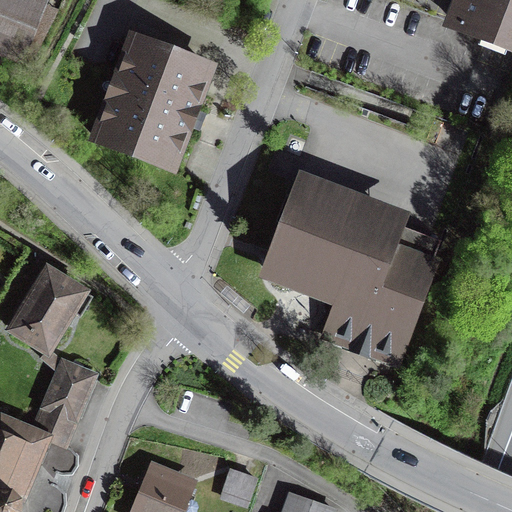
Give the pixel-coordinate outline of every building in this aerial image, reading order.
[(45,3),(36,0),(0,0),(0,53),(21,62),(45,3)] [(511,0),(469,0),(459,27),(511,47),(511,0)] [(209,68),(134,40),(97,139),(172,167),(189,122),(209,68)] [(440,241),(300,189),(270,266),(269,270),(270,274),(273,277),(277,280),(280,280),(284,279),(287,277),(290,273),(344,294),(330,331),(366,344),(397,356),(440,241)] [(92,297),(48,270),(11,330),(48,352),(72,312),(80,317),(92,297)] [(63,363),(34,432),(33,434),(42,438),(61,446),(73,418),(75,419),(94,376),(63,363)] [(42,438),(33,434),(34,432),(11,422),(9,420),(7,419),(4,418),(1,418),(0,417),(0,511),(16,511),(39,458),(35,457),(42,438)] [(181,511),(193,486),(151,469),(132,511),(181,511)] [(256,479),(231,471),(222,496),(247,505),(256,479)] [(334,511),(289,495),(283,511),(334,511)]
